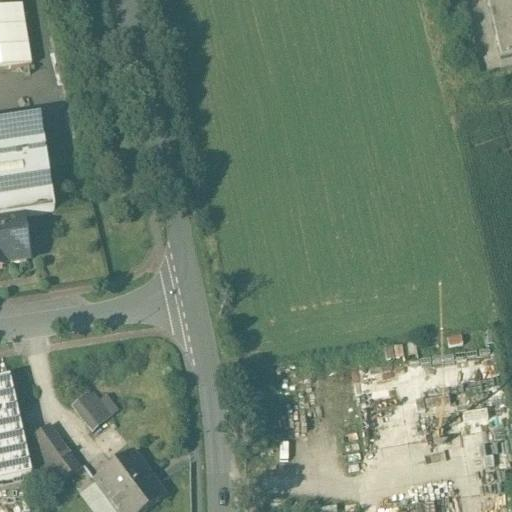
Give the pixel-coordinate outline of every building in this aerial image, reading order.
[(511,0),(485,0),(500,61),(511,57),(511,0)] [(24,8),(0,10),(0,73),(34,69),(24,8)] [(40,129),(0,135),(0,223),(19,220),(54,215),(40,129)] [(19,220),(0,223),(0,272),(1,272),(1,268),(26,264),(19,220)] [(8,380),(0,382),(0,484),(31,478),(8,380)] [(111,420),(89,393),(72,408),(93,434),(111,420)] [(78,471),(48,428),(30,441),(61,485),(62,483),(62,484),(78,471)] [(147,511),(164,500),(131,455),(94,483),(115,511),(147,511)]
